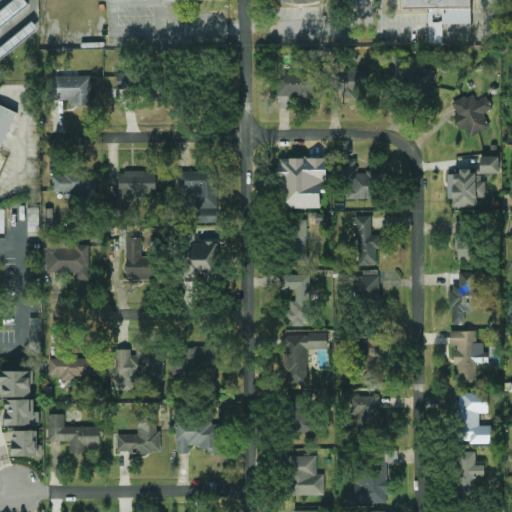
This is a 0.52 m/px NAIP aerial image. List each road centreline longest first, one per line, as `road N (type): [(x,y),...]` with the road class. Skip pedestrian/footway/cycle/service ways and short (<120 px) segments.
road 1 (residential): [(253,511),(244,0)]
road 2 (residential): [(422,511),(419,177),(412,146)]
road 3 (residential): [(412,146),(384,132),(53,138)]
road 4 (residential): [(253,489),(20,498)]
road 5 (residential): [(248,312),(54,315)]
